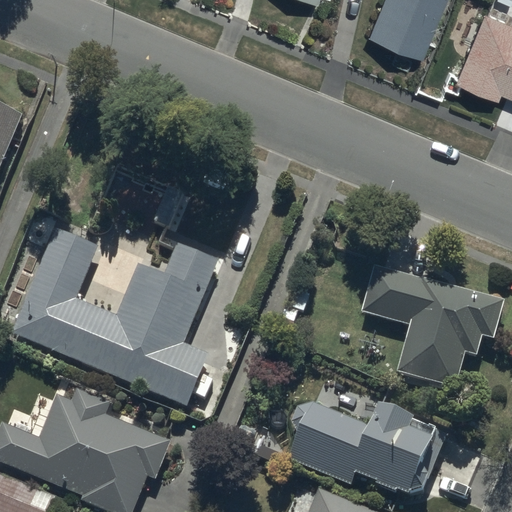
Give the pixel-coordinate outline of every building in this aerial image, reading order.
[(319,0),(295,0),(316,9),(319,0)] [(382,0),(367,39),(421,61),(446,0),(382,0)] [(511,28),(484,17),(454,85),(498,104),(501,98),(511,102),(511,28)] [(0,182),(24,125),(0,114),(0,182)] [(59,238),(13,342),(189,417),(211,364),(185,353),(220,271),(174,251),(160,283),(139,274),(118,326),(77,308),(100,256),(59,238)] [(507,312),(378,275),(365,320),(414,335),(401,381),(458,398),(468,365),(478,368),(484,347),(496,351),(507,312)] [(5,433),(0,443),(0,470),(84,505),(82,510),(86,511),(139,511),(150,486),(158,489),(174,452),(109,425),(114,413),(80,399),(75,412),(58,405),(40,448),(5,433)] [(438,456),(414,446),(418,434),(380,419),(374,437),(317,414),(301,415),(294,429),(300,444),(291,467),(352,493),(356,485),(413,509),(426,506),(431,495),(429,491),(438,456)] [(0,481),(0,511),(54,511),(57,506),(0,481)] [(356,511),(321,497),(314,511),(356,511)]
